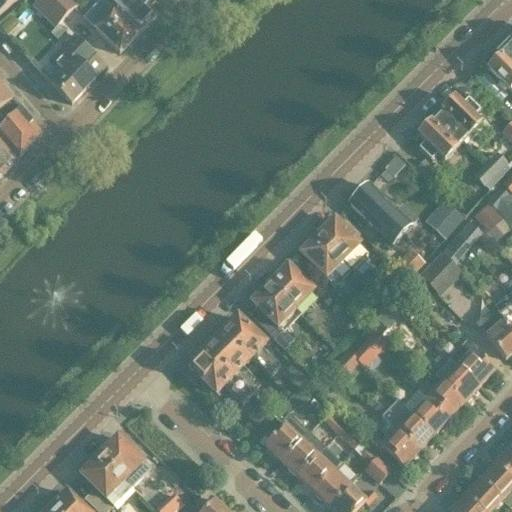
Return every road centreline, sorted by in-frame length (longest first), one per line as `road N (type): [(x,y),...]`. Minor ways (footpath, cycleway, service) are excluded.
road 1 (tertiary): [(133,374),(510,0)]
road 2 (residential): [(279,511),(133,374)]
road 3 (tertiary): [(0,508),(133,374)]
road 4 (residential): [(195,0),(64,130)]
road 5 (residential): [(406,511),(511,397)]
